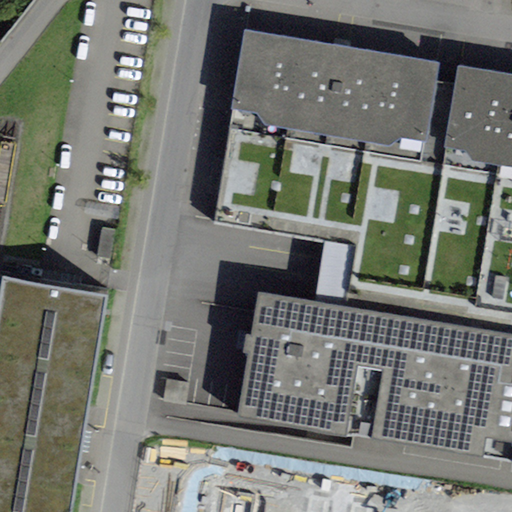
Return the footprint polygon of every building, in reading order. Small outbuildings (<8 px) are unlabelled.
[(230,127),(421,159),(443,162),(456,82),(434,79),(437,60),(246,28),(230,127)] [(456,82),(443,162),(511,173),(511,72),(459,64),(456,82)] [(511,173),(443,162),(421,159),(230,127),(214,221),(355,245),(341,324),(255,309),(237,414),(511,459),(511,173)] [(0,511),(71,511),(108,288),(70,282),(2,271),(0,285),(0,511)] [(511,511),(511,498),(150,443),(137,511),(511,511)]
